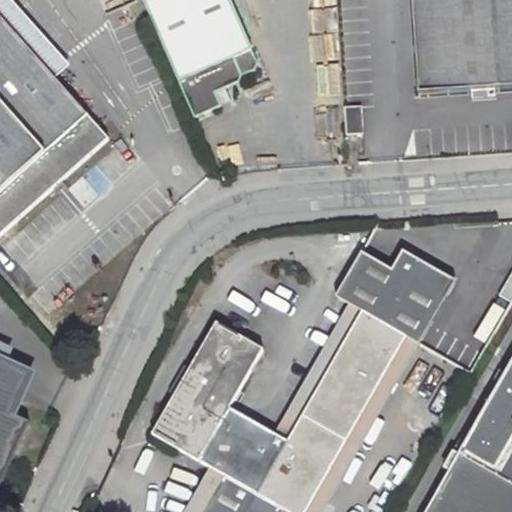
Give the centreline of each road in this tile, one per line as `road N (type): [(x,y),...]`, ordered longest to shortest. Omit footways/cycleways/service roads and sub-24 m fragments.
road 1 (unclassified): [(511,188),(285,202),(203,228),(167,270),(52,511)]
road 2 (unknown): [(356,511),(511,266)]
road 3 (unknown): [(222,222),(85,0)]
road 4 (unknown): [(511,360),(413,511)]
